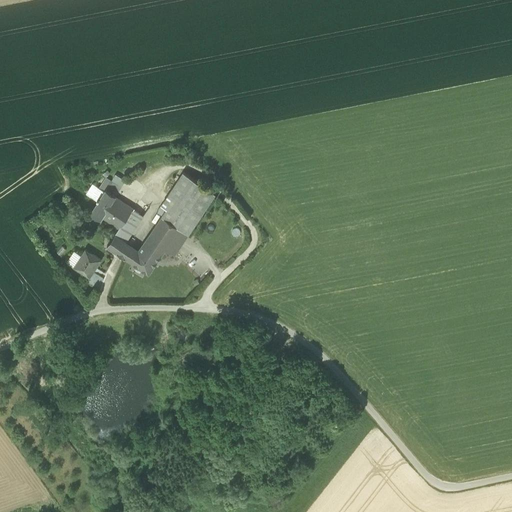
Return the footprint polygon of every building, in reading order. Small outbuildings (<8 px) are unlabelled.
[(167,208),(162,216),(180,227),(188,233),(215,193),(184,172),(162,204),(167,208)] [(106,189),(116,195),(122,185),(112,179),(106,189)] [(101,218),(103,216),(114,197),(116,195),(106,189),(106,188),(100,198),(98,197),(97,198),(99,199),(91,212),(101,218)] [(119,199),(114,197),(103,216),(119,227),(132,208),(118,200),(119,199)] [(107,245),(118,253),(126,241),(143,216),(132,208),(119,227),(107,245)] [(148,237),(165,249),(180,227),(162,216),(148,237)] [(188,233),(180,227),(165,249),(174,254),(188,233)] [(40,232),(49,246),(54,243),(46,228),(40,232)] [(131,261),(149,273),(165,249),(148,237),(139,250),(131,261)] [(139,250),(126,241),(118,253),(124,257),(131,261),(139,250)] [(74,266),(90,276),(101,259),(86,249),(74,266)] [(81,359),(84,365),(90,361),(87,356),(81,359)]
